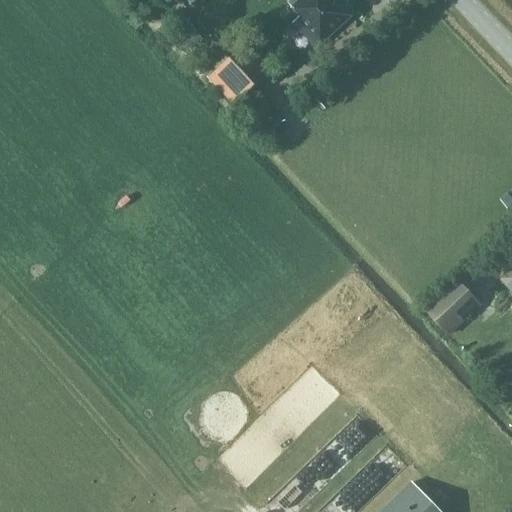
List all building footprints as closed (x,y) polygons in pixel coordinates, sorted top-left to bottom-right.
[(188,0),(183,0),(176,7),(195,28),(206,19),(188,0)] [(293,0),(288,5),(299,17),(292,24),(316,50),(351,17),(335,0),(293,0)] [(282,124),(274,114),(252,88),(268,75),(245,48),(208,79),(233,107),(254,131),(262,141),(282,124)] [(511,270),(501,281),(511,292),(511,270)] [(447,337),(480,306),(456,281),(423,312),(447,337)] [(439,511),(412,483),(381,511),(439,511)]
